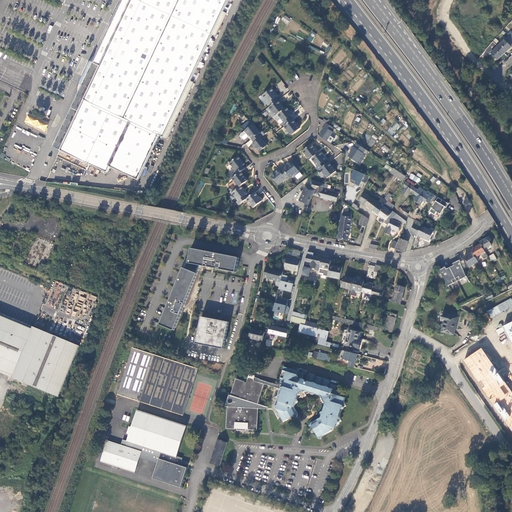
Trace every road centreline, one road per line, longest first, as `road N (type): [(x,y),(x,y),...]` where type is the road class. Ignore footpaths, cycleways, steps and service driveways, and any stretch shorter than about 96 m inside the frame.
road 1 (trunk): [(346,0),(436,114),(511,233)]
road 2 (tertiary): [(262,229),(0,181)]
road 3 (tertiary): [(0,187),(259,240)]
road 4 (trunk): [(511,196),(370,0)]
road 5 (track): [(322,78),(445,177),(476,232)]
road 6 (unclassified): [(511,447),(444,354),(405,330)]
road 7 (tertiary): [(412,265),(276,237)]
road 8 (residential): [(384,393),(356,470),(331,511)]
road 9 (residential): [(384,393),(279,358),(268,370)]
